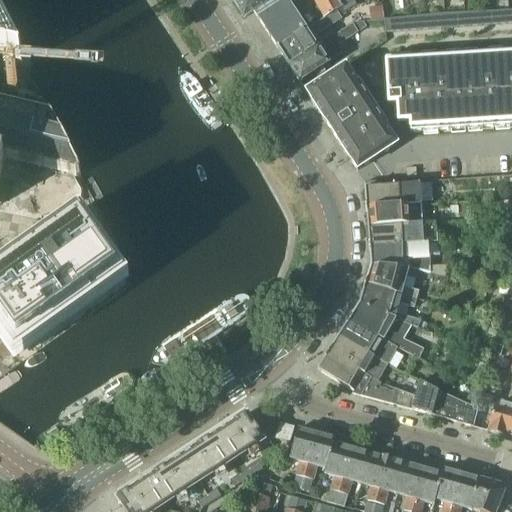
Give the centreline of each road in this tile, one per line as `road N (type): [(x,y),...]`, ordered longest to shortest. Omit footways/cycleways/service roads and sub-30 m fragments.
road 1 (tertiary): [(269,354),(332,275),(335,216),(199,0)]
road 2 (residential): [(269,354),(318,410),(511,462)]
road 3 (tertiary): [(68,497),(269,354)]
